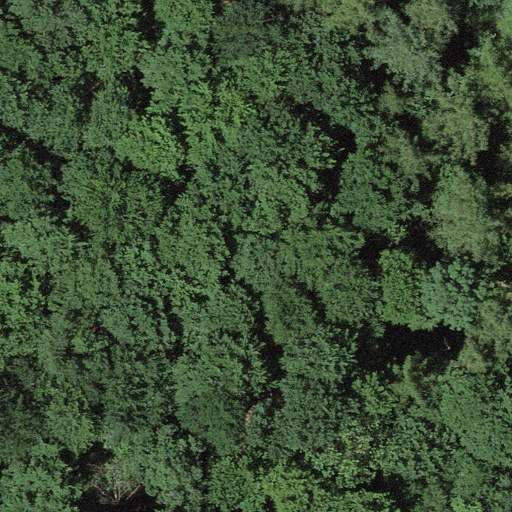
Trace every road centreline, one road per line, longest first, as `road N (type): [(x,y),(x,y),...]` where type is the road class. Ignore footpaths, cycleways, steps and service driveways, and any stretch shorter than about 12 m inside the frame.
road 1 (track): [(234,511),(248,142),(213,0)]
road 2 (track): [(0,282),(78,411),(168,511)]
